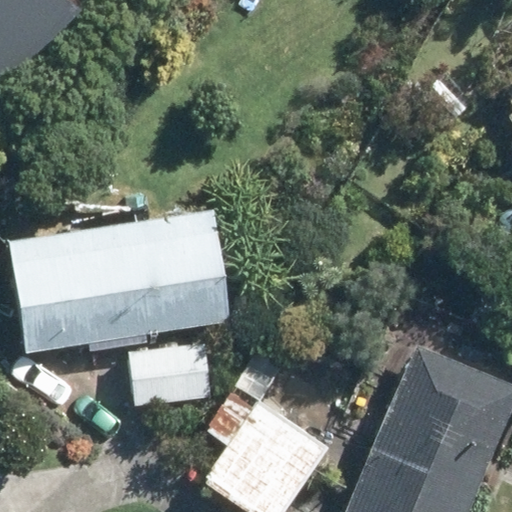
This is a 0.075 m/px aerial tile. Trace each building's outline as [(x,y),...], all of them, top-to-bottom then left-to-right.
[(0,0),(0,78),(65,9),(55,0),(0,0)] [(511,104),(499,113),(511,133),(511,104)] [(206,207),(0,238),(0,246),(16,353),(223,321),(206,207)] [(200,341),(122,349),(127,402),(205,395),(200,341)] [(410,344),(338,511),(459,511),(511,387),(410,344)] [(248,401),(195,480),(244,511),(278,511),(320,447),(248,401)]
